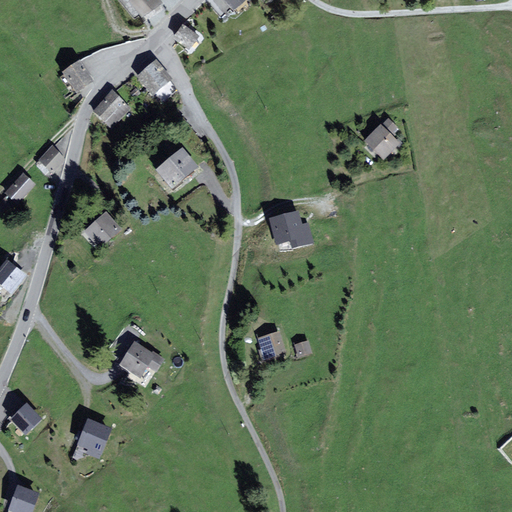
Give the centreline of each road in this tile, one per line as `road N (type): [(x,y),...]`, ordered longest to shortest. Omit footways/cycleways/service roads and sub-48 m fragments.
road 1 (tertiary): [(194,0),(84,115),(18,349),(0,381)]
road 2 (residential): [(314,0),(361,17),(511,9)]
road 3 (track): [(395,169),(256,221),(238,220)]
